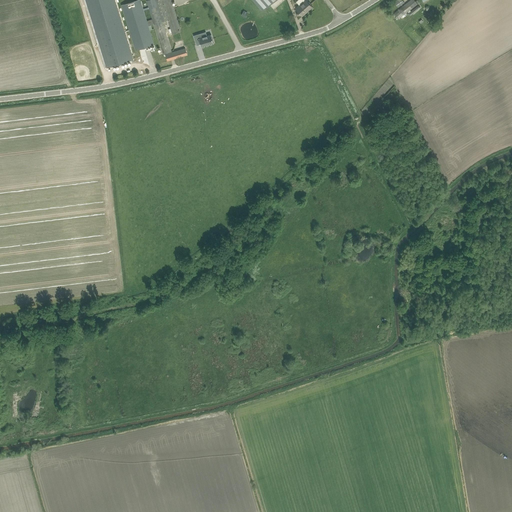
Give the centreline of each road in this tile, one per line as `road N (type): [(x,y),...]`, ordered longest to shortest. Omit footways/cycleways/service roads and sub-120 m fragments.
road 1 (track): [(0,327),(149,296),(362,117)]
road 2 (unclassified): [(0,100),(155,76),(320,33),(376,0)]
